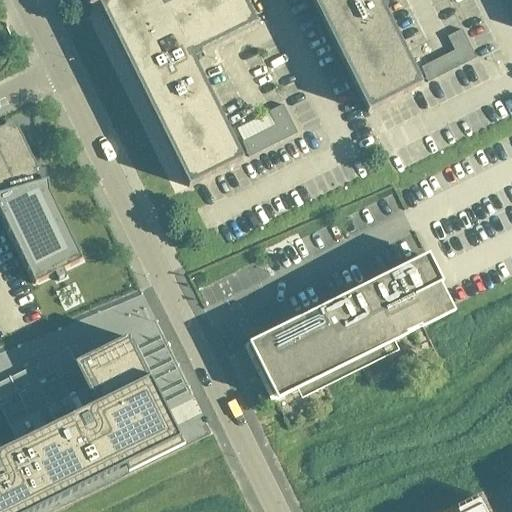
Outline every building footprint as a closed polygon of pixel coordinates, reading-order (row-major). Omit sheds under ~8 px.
[(243,160),(192,57),(256,25),(243,0),(166,0),(167,2),(165,3),(163,0),(107,0),(95,5),(96,7),(98,6),(188,187),(243,160)] [(422,86),(378,0),(310,0),(367,113),(422,86)] [(431,102),(480,86),(464,37),(448,42),(455,63),(422,73),(431,102)] [(248,158),(297,134),(283,105),(268,112),(275,126),(242,142),(248,158)] [(82,262),(49,195),(49,194),(45,168),(37,172),(14,124),(0,130),(0,218),(1,218),(35,285),(54,275),(57,282),(66,278),(63,271),(82,262)] [(249,344),(276,400),(414,331),(454,312),(442,287),(427,257),(387,276),(249,344)] [(180,441),(128,338),(74,365),(95,407),(0,453),(0,511),(36,511),(125,468),(180,441)] [(483,511),(482,508),(479,502),(457,511),(483,511)]
